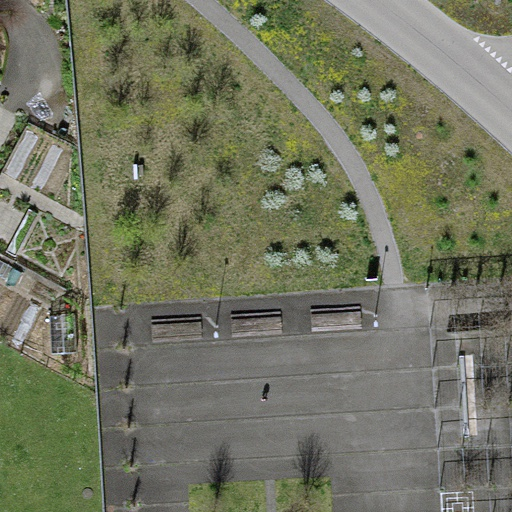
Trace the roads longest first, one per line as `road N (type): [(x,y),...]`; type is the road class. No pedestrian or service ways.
road 1 (trunk): [(456,0),(493,511)]
road 2 (motorway): [(171,0),(208,511)]
road 3 (motorway): [(328,511),(298,0)]
road 4 (tertiary): [(377,0),(511,114)]
